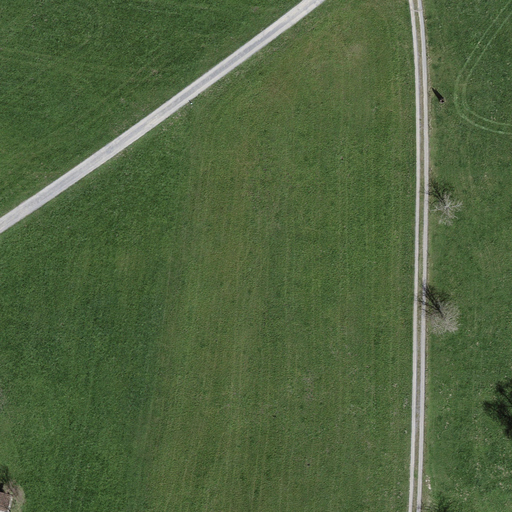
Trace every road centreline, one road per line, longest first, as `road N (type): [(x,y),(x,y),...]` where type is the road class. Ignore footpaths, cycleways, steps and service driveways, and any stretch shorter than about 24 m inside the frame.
road 1 (track): [(408,0),(425,154),(417,511)]
road 2 (track): [(311,0),(163,122),(0,228)]
